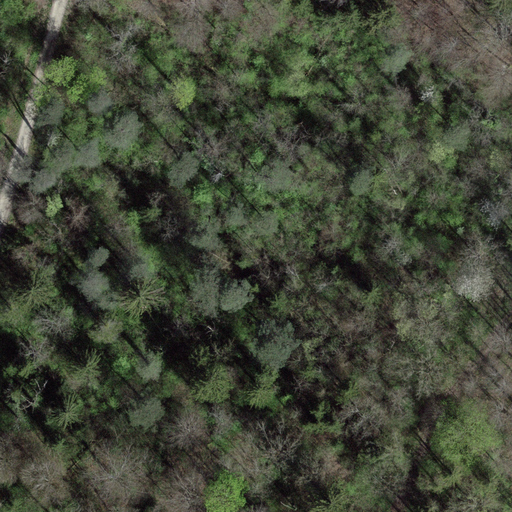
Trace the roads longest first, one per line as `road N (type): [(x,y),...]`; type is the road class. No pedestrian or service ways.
road 1 (track): [(0,219),(59,0)]
road 2 (track): [(391,511),(449,394)]
